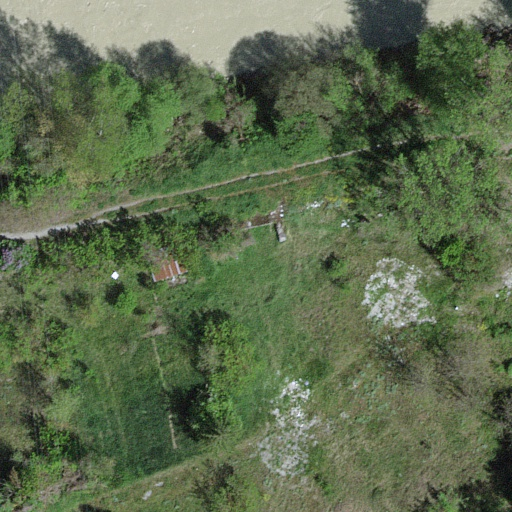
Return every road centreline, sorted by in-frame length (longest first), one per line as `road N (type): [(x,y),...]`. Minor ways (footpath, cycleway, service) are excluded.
road 1 (track): [(0,243),(80,242),(511,150)]
road 2 (track): [(317,446),(151,511)]
